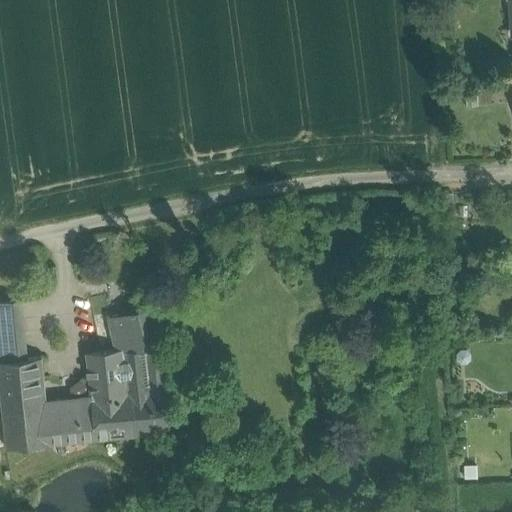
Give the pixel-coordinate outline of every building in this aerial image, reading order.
[(476,88),(466,89),(467,107),(477,106),(476,88)] [(152,307),(132,313),(131,310),(117,315),(118,317),(114,318),(122,348),(138,346),(139,346),(161,342),(152,307)] [(41,357),(25,358),(21,319),(0,320),(0,387),(6,448),(50,444),(43,379),(41,357)] [(161,342),(139,346),(140,361),(147,360),(163,359),(161,342)] [(122,348),(86,352),(88,374),(91,395),(130,391),(143,390),(140,361),(139,346),(122,348)] [(163,359),(147,360),(150,389),(143,390),(130,391),(135,435),(170,431),(163,359)] [(130,391),(91,395),(88,374),(43,379),(50,444),(135,435),(130,391)] [(229,511),(228,486),(206,487),(207,511),(229,511)]
